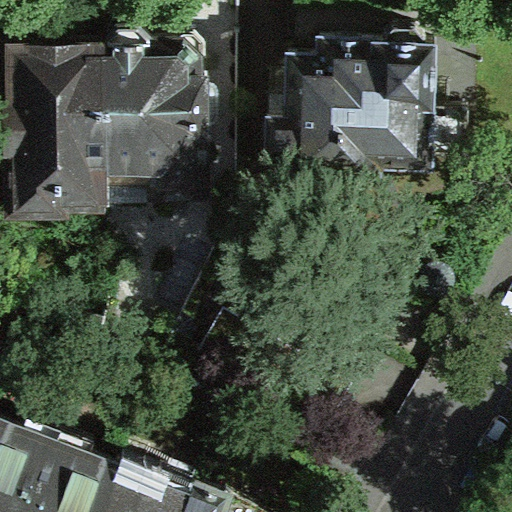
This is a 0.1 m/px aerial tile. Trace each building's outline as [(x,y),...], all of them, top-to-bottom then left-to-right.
[(431,148),(465,149),(467,100),(432,99),(435,34),(424,34),(424,28),(415,18),(394,17),(384,27),(384,32),(361,32),(319,30),(319,47),(289,46),(287,109),(267,108),(266,146),(285,147),(284,169),(378,173),(379,157),(430,159),(431,148)] [(108,33),(103,33),(105,158),(153,157),(153,185),(205,185),(204,125),(206,125),(206,111),(208,111),(208,86),(205,86),(205,66),(199,67),(199,53),(203,48),(203,36),(194,28),(182,28),(178,32),(160,32),(149,32),(149,30),(138,19),(118,20),(108,30),(108,33)] [(106,196),(105,158),(103,33),(67,33),(54,34),(52,29),(48,25),(43,22),(38,21),(31,20),(26,22),(21,24),(17,28),(13,34),(8,34),(9,94),(6,94),(7,168),(10,168),(10,203),(63,203),(63,197),(106,196)] [(295,404),(328,423),(353,380),(321,361),(295,404)] [(295,404),(277,394),(256,430),(322,467),(343,432),(328,423),(295,404)] [(96,511),(111,472),(118,455),(0,410),(0,511),(96,511)] [(111,472),(96,511),(180,511),(191,485),(154,471),(148,486),(111,472)] [(226,511),(219,508),(228,486),(196,474),(191,485),(180,511),(226,511)]
